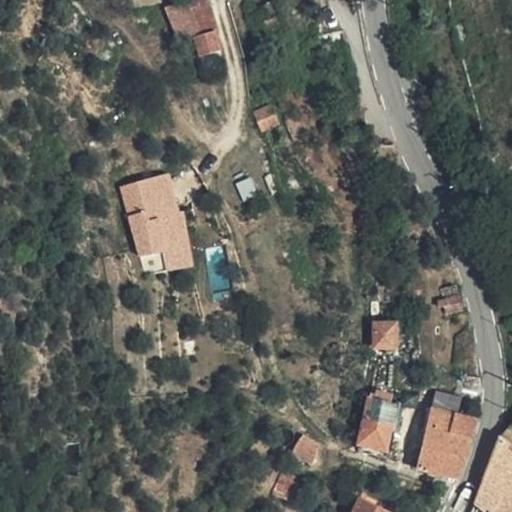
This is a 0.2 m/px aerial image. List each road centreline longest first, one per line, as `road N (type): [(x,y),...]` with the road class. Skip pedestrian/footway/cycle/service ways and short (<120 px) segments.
road 1 (tertiary): [(458,511),(489,436),(491,360),(485,327),(401,123)]
road 2 (residential): [(401,123),(373,116),(336,0)]
road 3 (track): [(215,0),(237,87),(234,115),(217,135)]
road 4 (tertiary): [(401,123),(375,37),(373,0)]
